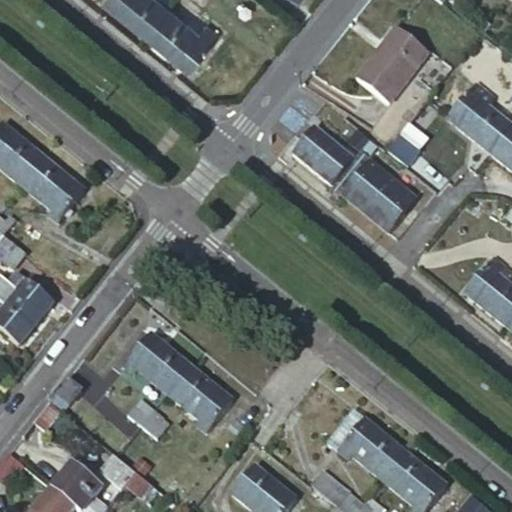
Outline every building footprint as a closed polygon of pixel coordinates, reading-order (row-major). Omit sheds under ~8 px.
[(104,0),(103,1),(147,36),(168,9),(156,0),(104,0)] [(511,0),(492,0),(511,16),(511,0)] [(168,9),(147,36),(190,70),(219,34),(206,24),(198,34),(168,9)] [(401,31),(389,46),(394,50),(406,35),(401,31)] [(394,50),(389,46),(360,82),(393,108),(435,58),(406,35),(394,50)] [(446,119),(491,155),(511,130),(511,128),(488,109),(481,104),(488,95),(474,84),(446,119)] [(496,101),(488,95),(481,104),(488,109),(496,101)] [(0,168),(22,187),(46,158),(5,125),(0,130),(0,168)] [(348,201),(375,167),(370,162),(364,170),(355,161),(315,129),(294,156),(334,188),(337,184),(346,192),(342,196),(348,201)] [(511,130),(491,155),(511,172),(511,130)] [(400,140),(390,153),(410,169),(420,157),(400,140)] [(364,170),(370,162),(360,154),(355,161),(364,170)] [(87,192),(46,158),(22,187),(53,213),(49,216),(60,225),(87,192)] [(411,196),(375,167),(348,201),(388,234),(405,214),(400,210),(411,196)] [(339,200),(342,196),(346,192),(337,184),(334,188),(330,193),(339,200)] [(417,201),(411,196),(400,210),(405,214),(417,201)] [(0,233),(4,238),(17,222),(11,216),(6,223),(0,217),(0,233)] [(4,238),(26,256),(44,235),(21,217),(17,222),(4,238)] [(26,256),(4,238),(0,243),(0,258),(14,270),(26,256)] [(464,293),(508,328),(511,324),(511,288),(505,282),(511,274),(492,258),(464,293)] [(19,273),(9,285),(18,292),(0,314),(0,333),(18,348),(55,303),(19,273)] [(170,398),(192,370),(152,336),(124,368),(134,377),(139,372),(170,398)] [(235,405),(192,370),(170,398),(200,423),(196,427),(208,438),(235,405)] [(84,392),(71,381),(59,396),(71,407),(84,392)] [(130,418),(144,430),(156,415),(142,403),(130,418)] [(48,434),(64,414),(52,405),(36,425),(48,434)] [(355,413),(328,445),(338,453),(365,421),(355,413)] [(144,430),(130,418),(125,415),(117,424),(136,440),(144,430)] [(156,415),(144,430),(160,443),(172,428),(156,415)] [(386,484),(409,456),(365,421),(338,453),(348,462),(353,457),(386,484)] [(138,475),(120,460),(115,456),(101,474),(124,493),(128,487),(138,475)] [(428,511),(448,488),(409,456),(386,484),(415,507),(411,511),(428,511)] [(11,457),(0,469),(0,482),(10,490),(26,469),(11,457)] [(308,463),(296,478),(337,511),(363,511),(366,509),(308,463)] [(74,464),(53,491),(78,510),(80,511),(99,511),(92,505),(105,489),(74,464)] [(255,469),(233,496),(252,511),(289,511),(297,504),(255,469)] [(154,488),(138,475),(128,487),(144,500),(154,488)] [(174,476),(160,493),(170,501),(184,484),(174,476)] [(76,511),(78,510),(53,491),(35,511),(76,511)] [(209,495),(195,511),(209,511),(218,502),(209,495)] [(488,511),(472,498),(460,511),(488,511)]
